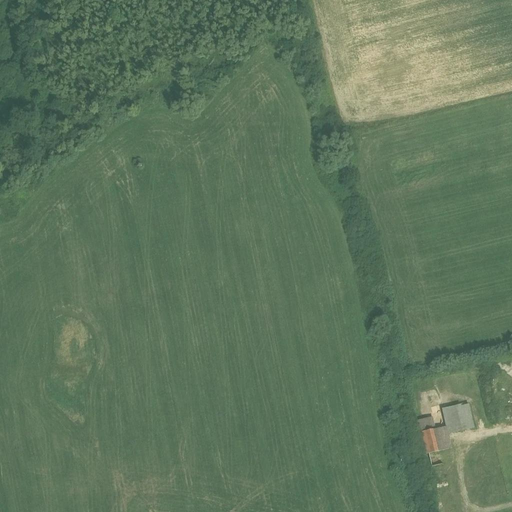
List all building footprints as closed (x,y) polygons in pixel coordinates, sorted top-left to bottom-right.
[(469,402),(442,409),(446,427),(436,429),(435,429),(440,451),(442,451),(453,449),(449,434),(475,428),(469,402)] [(435,429),(436,429),(433,417),(415,421),(417,433),(418,433),(435,429)] [(435,429),(418,433),(423,455),(428,454),(440,451),(435,429)] [(445,463),(442,451),(440,451),(428,454),(431,467),(432,466),(443,464),(445,463)] [(443,464),(432,466),(437,488),(448,485),(443,464)]
